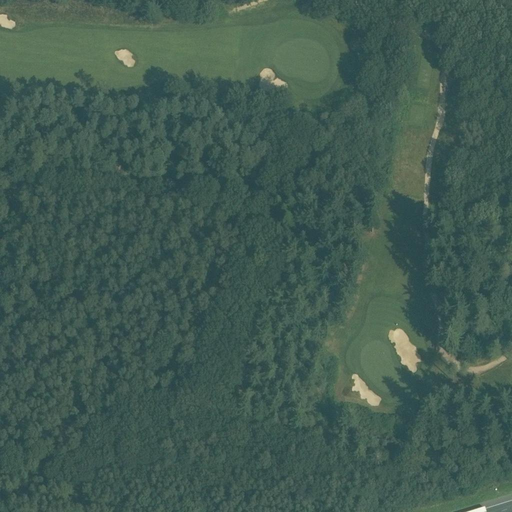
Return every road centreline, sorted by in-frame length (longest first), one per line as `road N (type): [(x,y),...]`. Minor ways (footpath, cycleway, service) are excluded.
road 1 (track): [(511,363),(467,370),(447,343),(429,273),(441,51),(338,0)]
road 2 (track): [(283,168),(251,188),(192,203),(0,182)]
